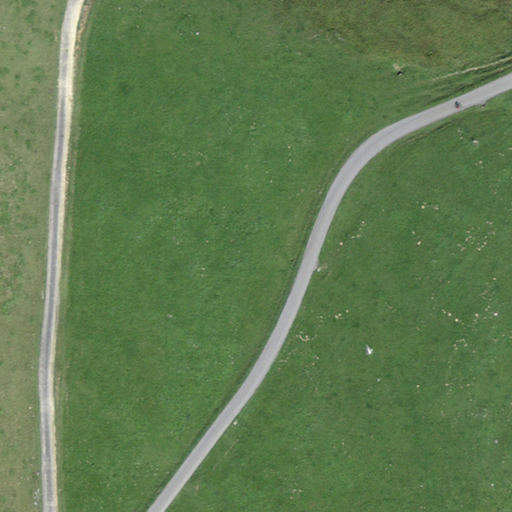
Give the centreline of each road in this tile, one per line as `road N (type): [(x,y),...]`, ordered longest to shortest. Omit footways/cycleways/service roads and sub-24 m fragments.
road 1 (track): [(154,511),(259,371),(342,181),(374,146),(511,82)]
road 2 (track): [(47,511),(55,150),(72,83),(75,0)]
